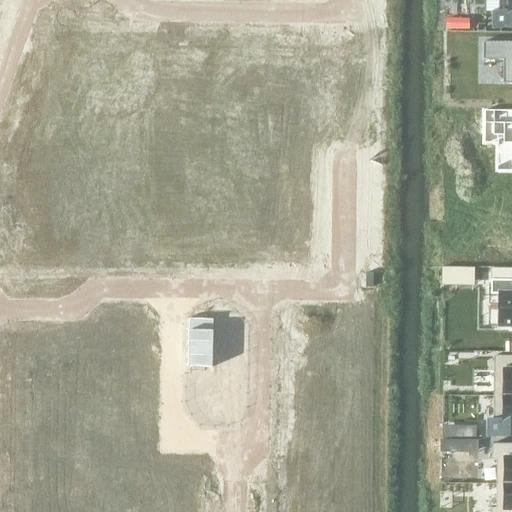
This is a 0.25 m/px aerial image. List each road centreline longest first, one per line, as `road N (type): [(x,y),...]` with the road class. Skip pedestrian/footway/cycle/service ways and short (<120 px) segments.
road 1 (residential): [(122,0),(145,12),(321,14),(349,14),(349,0)]
road 2 (residential): [(343,150),(341,291),(259,290)]
road 3 (residential): [(233,441),(171,441),(172,289)]
road 4 (residential): [(172,289),(94,288),(70,311),(0,311)]
road 5 (residential): [(233,441),(257,427),(259,290)]
